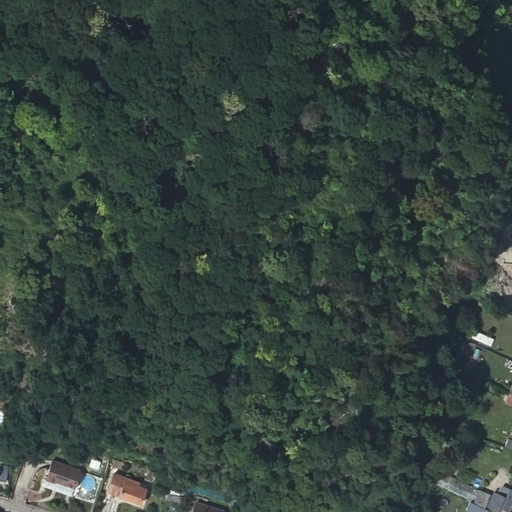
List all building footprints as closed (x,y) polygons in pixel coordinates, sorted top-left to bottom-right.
[(451,428),(439,425),(436,437),(447,441),(451,428)] [(511,448),(511,433),(509,432),(503,446),(511,448)] [(78,469),(50,461),(44,481),(54,483),(54,482),(73,487),(78,469)] [(477,505),(482,507),(488,495),(432,467),(426,479),(465,498),(465,499),(477,505)] [(125,479),(122,478),(114,474),(103,499),(111,503),(115,496),(117,497),(125,479)] [(139,485),(129,481),(125,479),(117,497),(139,507),(145,492),(137,489),(139,485)] [(420,494),(423,488),(415,484),(412,490),(420,494)] [(509,511),(511,511),(511,491),(503,487),(496,494),(492,492),(485,509),(491,511),(497,511),(500,508),(509,511)]
